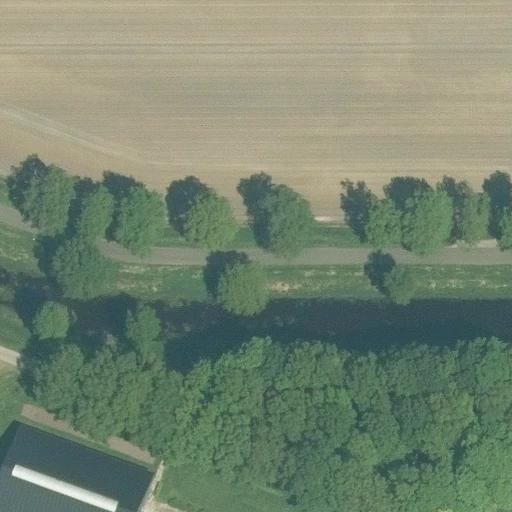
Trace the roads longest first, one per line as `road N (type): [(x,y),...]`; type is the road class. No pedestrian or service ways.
road 1 (unclassified): [(511,258),(142,259),(0,213)]
road 2 (unclassified): [(378,511),(333,482),(0,355)]
